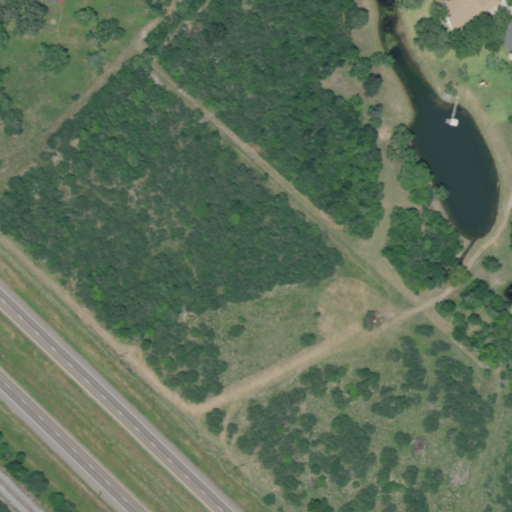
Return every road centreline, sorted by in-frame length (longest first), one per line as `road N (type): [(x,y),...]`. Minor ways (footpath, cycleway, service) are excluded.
road 1 (trunk): [(221,511),(0,302)]
road 2 (trunk): [(0,381),(135,511)]
